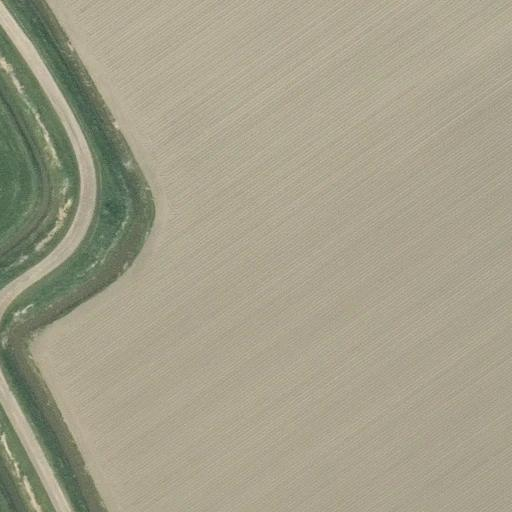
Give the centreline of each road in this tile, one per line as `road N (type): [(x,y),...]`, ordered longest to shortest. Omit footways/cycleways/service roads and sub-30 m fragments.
road 1 (track): [(0,11),(77,136),(88,178),(74,236),(0,304)]
road 2 (track): [(0,385),(63,511)]
